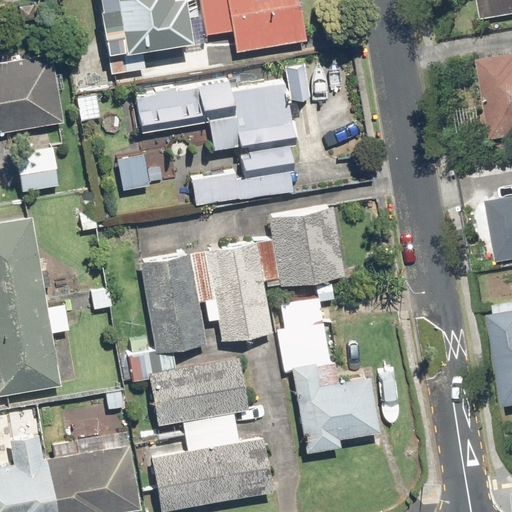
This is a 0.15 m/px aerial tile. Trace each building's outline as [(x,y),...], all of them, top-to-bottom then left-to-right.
[(143,66),(140,49),(181,43),(174,0),(89,0),(98,55),(116,53),(119,70),(143,66)] [(299,39),(293,0),(195,0),(200,32),(228,28),(231,49),(299,39)] [(511,0),(480,0),(485,23),(511,18),(511,0)] [(0,60),(0,130),(56,121),(44,52),(0,60)] [(511,57),(478,63),(491,143),(511,139),(511,57)] [(303,61),(281,64),(287,100),(309,97),(303,61)] [(225,79),(131,94),(136,129),(202,119),(206,148),(286,135),(277,79),(227,87),(225,79)] [(95,92),(71,96),(75,120),(99,116),(95,92)] [(54,184),(47,144),(13,150),(17,171),(12,172),(16,191),(54,184)] [(186,177),(190,204),(286,191),(283,172),(290,171),(287,146),(233,153),(236,170),(186,177)] [(144,184),(139,151),(109,156),(115,189),(144,184)] [(511,187),(494,191),(496,204),(488,205),(497,264),(511,261),(511,187)] [(92,203),(72,207),(77,235),(97,231),(92,203)] [(266,239),(135,262),(150,354),(200,345),(192,301),(198,300),(201,319),(211,317),(215,340),(268,331),(259,280),(272,278),(274,286),(338,274),(326,204),(262,215),(266,239)] [(28,214),(0,219),(0,393),(53,384),(44,331),(64,328),(60,304),(44,307),(28,214)] [(113,284),(81,288),(84,313),(116,309),(113,284)] [(279,328),(272,329),(279,375),(286,374),(298,452),(335,446),(333,437),(373,431),(364,377),(334,382),(330,361),(325,361),(314,297),(275,303),(279,328)] [(496,319),(488,320),(505,411),(511,409),(511,304),(494,308),(496,319)] [(143,378),(138,348),(119,351),(124,382),(143,378)] [(153,425),(178,421),(182,447),(145,453),(153,509),(265,492),(257,437),(235,440),(231,413),(242,411),(234,358),(145,371),(153,425)] [(117,388),(66,396),(69,413),(120,405),(117,388)] [(10,465),(0,466),(0,511),(113,511),(135,508),(124,444),(40,458),(36,434),(5,440),(10,465)]
